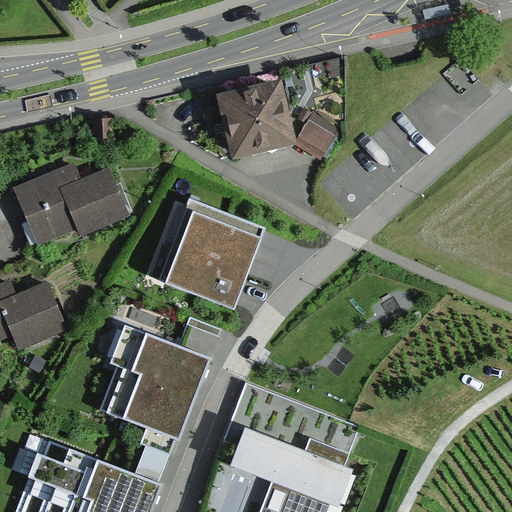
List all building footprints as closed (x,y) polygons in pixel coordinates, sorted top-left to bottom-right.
[(278,88),(217,102),(230,161),(291,148),(278,88)] [(341,128),(317,116),(302,143),(326,156),(341,128)] [(114,125),(97,124),(96,138),(113,139),(114,125)] [(73,167),(17,192),(39,243),(77,226),(81,235),(127,215),(107,172),(81,184),(73,167)] [(277,227),(199,196),(165,283),(242,313),(277,227)] [(15,285),(0,290),(0,341),(19,335),(23,346),(65,330),(49,290),(21,301),(15,285)] [(188,443),(220,362),(134,328),(102,409),(188,443)] [(307,451),(245,428),(231,466),(274,482),(262,511),(326,511),(329,504),(340,508),(354,469),(344,465),(349,454),(311,440),(307,451)] [(157,511),(167,486),(48,442),(22,511),(157,511)]
